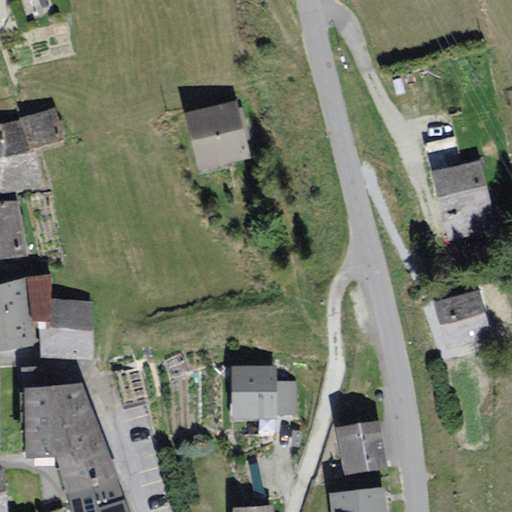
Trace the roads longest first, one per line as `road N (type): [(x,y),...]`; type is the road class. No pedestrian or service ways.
road 1 (tertiary): [(418,511),(398,374),(307,0)]
road 2 (track): [(369,256),(341,279),(331,386),(292,511)]
road 3 (track): [(333,338),(310,315),(260,157)]
